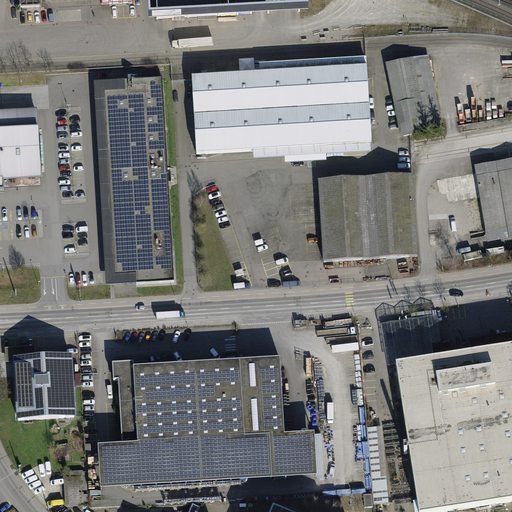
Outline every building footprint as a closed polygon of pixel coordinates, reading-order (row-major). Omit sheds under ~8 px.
[(19,0),(20,9),(43,8),(42,2),(100,0),(101,0),(102,8),(134,6),(133,0),(19,0)] [(149,0),(152,36),(313,27),(311,0),(149,0)] [(428,57),(388,65),(403,136),(411,134),(442,128),(428,57)] [(260,77),(193,81),(198,159),(207,158),(253,155),(254,164),(285,162),(285,168),(327,165),(327,159),(372,156),(371,147),(374,147),(373,141),(379,140),(378,129),(373,129),(368,59),(259,67),(260,77)] [(165,79),(95,82),(106,285),(175,282),(165,79)] [(0,185),(42,183),(38,113),(0,115),(0,185)] [(511,161),(472,168),(485,241),(511,236),(511,161)] [(412,177),(316,182),(320,263),(416,258),(412,177)] [(36,347),(7,348),(8,370),(11,370),(14,424),(77,420),(73,354),(37,356),(36,347)] [(511,349),(391,368),(413,511),(467,511),(511,505),(511,349)] [(134,363),(113,364),(114,380),(119,380),(123,445),(99,447),(101,490),(317,477),(315,434),(285,436),(281,359),(134,367),(134,363)] [(375,505),(390,504),(386,427),(369,428),(370,456),(359,456),(359,443),(355,444),(357,474),(373,473),(375,505)] [(70,446),(56,447),(57,463),(71,462),(70,446)] [(62,475),(64,509),(88,508),(86,474),(62,475)]
